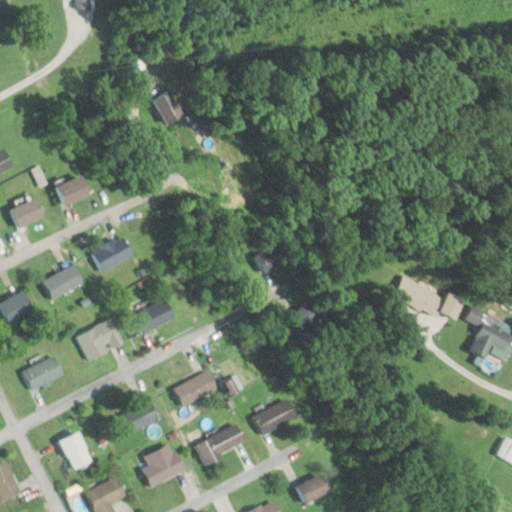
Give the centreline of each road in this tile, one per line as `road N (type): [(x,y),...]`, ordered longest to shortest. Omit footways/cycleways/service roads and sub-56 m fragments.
road 1 (residential): [(341,246),(0,465)]
road 2 (residential): [(216,511),(448,381)]
road 3 (residential): [(0,265),(231,153)]
road 4 (residential): [(64,511),(0,404)]
